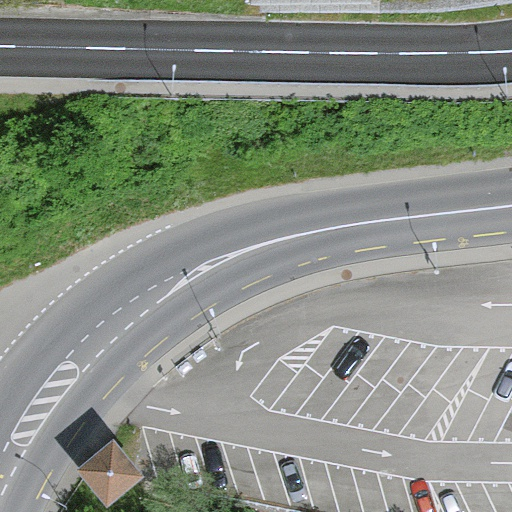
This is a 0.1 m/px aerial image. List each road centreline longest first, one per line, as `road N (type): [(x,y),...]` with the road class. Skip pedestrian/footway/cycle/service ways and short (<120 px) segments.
road 1 (primary): [(17,442),(105,330),(209,260),(326,227),(511,202)]
road 2 (secondary): [(0,46),(511,52)]
